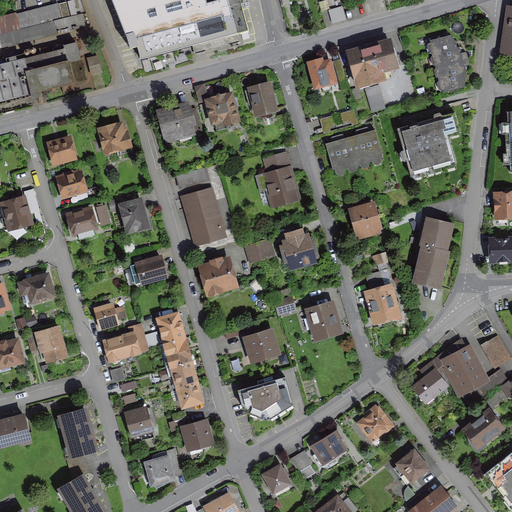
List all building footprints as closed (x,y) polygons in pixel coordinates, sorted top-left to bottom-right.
[(240,0),(110,0),(127,44),(136,41),(142,60),(249,31),(240,0)] [(330,9),(333,21),(346,18),(343,6),(330,9)] [(511,6),(506,6),(500,51),(511,52),(511,6)] [(430,40),(431,43),(429,43),(428,44),(427,45),(430,55),(460,47),(458,42),(456,41),(450,35),(430,40)] [(392,38),(347,51),(357,88),(387,79),(384,70),(400,66),(392,38)] [(77,45),(0,66),(0,103),(87,80),(77,45)] [(460,47),(430,55),(433,67),(468,58),(467,54),(467,53),(465,52),(464,52),(461,53),(460,47)] [(331,56),(306,62),(314,91),(338,85),(331,56)] [(468,58),(433,67),(436,80),(467,73),(465,66),(468,65),(469,65),(469,63),(468,58)] [(467,73),(436,80),(439,90),(440,91),(443,91),(444,93),(464,87),(466,79),(467,78),(468,78),(468,77),(467,73)] [(271,82),(248,88),(256,117),(279,111),(271,82)] [(379,83),(366,87),(373,111),(386,107),(379,83)] [(234,93),(205,100),(213,129),(241,121),(234,93)] [(189,103),(157,111),(166,144),(198,135),(189,103)] [(355,109),(340,113),(342,121),(357,117),(355,109)] [(454,118),(400,133),(412,176),(455,164),(447,135),(458,132),(454,118)] [(123,122),(96,130),(104,156),(131,149),(123,122)] [(375,131),(363,134),(370,159),(382,156),(375,131)] [(363,134),(350,138),(357,162),(370,159),(363,134)] [(72,137),(47,144),(54,169),(79,163),(72,137)] [(350,138),(338,141),(345,166),(357,162),(350,138)] [(338,141),(326,145),(332,169),(345,166),(338,141)] [(271,209),(301,200),(291,167),(261,176),(271,209)] [(83,171),(56,178),(63,202),(89,195),(83,171)] [(213,189),(181,198),(195,248),(227,240),(213,189)] [(511,192),(494,193),(495,220),(511,220),(511,192)] [(25,197),(0,204),(0,205),(8,233),(34,226),(25,197)] [(142,198),(118,206),(127,236),(151,229),(142,198)] [(375,202),(348,210),(357,238),(383,230),(375,202)] [(93,207),(66,215),(73,236),(99,228),(93,207)] [(427,218),(420,250),(448,256),(455,224),(427,218)] [(286,239),(282,241),(283,245),(279,246),(286,268),(290,267),(291,271),(318,263),(317,259),(320,258),(314,236),(310,237),(309,233),(305,234),(303,228),(284,233),(286,239)] [(271,238),(256,243),(262,260),(276,256),(271,238)] [(490,263),(511,262),(511,238),(490,239),(490,263)] [(256,243),(245,246),(250,264),(262,260),(256,243)] [(420,250),(413,282),(441,288),(448,256),(420,250)] [(385,252),(372,256),(375,266),(388,262),(385,252)] [(162,255),(135,262),(141,285),(168,278),(162,255)] [(231,257),(198,267),(207,298),(240,288),(231,257)] [(386,269),(365,276),(369,288),(390,281),(386,269)] [(57,296),(49,272),(17,282),(21,296),(28,294),(31,304),(57,296)] [(4,282),(0,283),(0,313),(12,310),(4,282)] [(392,284),(363,292),(373,326),(401,318),(392,284)] [(275,302),(279,316),(297,311),(293,296),(275,302)] [(335,300),(305,309),(315,341),(344,333),(335,300)] [(114,302),(94,308),(100,331),(121,325),(114,302)] [(156,320),(163,344),(186,337),(179,313),(156,320)] [(129,333),(103,341),(109,363),(149,351),(141,323),(128,327),(129,333)] [(59,326),(35,334),(46,365),(69,357),(59,326)] [(273,329),(242,338),(251,365),(281,356),(273,329)] [(481,343),(495,367),(511,357),(511,356),(499,333),(481,343)] [(189,349),(186,337),(163,344),(166,355),(189,349)] [(18,338),(0,342),(0,369),(25,363),(18,338)] [(471,344),(440,360),(458,397),(490,382),(471,344)] [(192,360),(189,349),(166,355),(169,367),(192,360)] [(195,372),(192,360),(169,367),(172,378),(195,372)] [(123,367),(110,371),(113,383),(126,380),(123,367)] [(498,385),(508,378),(501,367),(490,375),(498,385)] [(436,369),(411,387),(425,405),(449,387),(436,369)] [(199,383),(195,372),(172,378),(175,390),(199,383)] [(508,398),(511,394),(511,376),(499,387),(508,398)] [(286,378),(238,391),(244,410),(268,421),(294,404),(286,378)] [(134,381),(120,385),(122,392),(137,389),(134,381)] [(205,405),(199,383),(175,390),(181,411),(186,410),(205,405)] [(135,393),(123,396),(125,404),(137,401),(135,393)] [(377,406),(357,422),(374,443),(394,428),(377,406)] [(148,408),(123,413),(128,433),(153,427),(148,408)] [(88,409),(58,416),(69,460),(99,452),(88,409)] [(489,409),(462,431),(478,451),(506,429),(489,409)] [(173,421),(188,417),(186,410),(181,411),(171,414),(173,421)] [(25,415),(0,421),(0,451),(32,443),(25,415)] [(173,421),(168,422),(171,432),(181,430),(180,428),(190,425),(188,417),(173,421)] [(190,425),(180,428),(181,430),(188,453),(215,446),(207,420),(190,425)] [(337,430),(310,446),(322,466),(349,451),(337,430)] [(293,455),(303,477),(317,471),(306,449),(293,455)] [(415,450),(396,465),(412,485),(431,470),(415,450)] [(511,453),(484,475),(511,511),(511,510),(511,453)] [(170,456),(144,463),(151,488),(177,481),(170,456)] [(281,466),(262,475),(272,495),(291,486),(281,466)] [(104,511),(83,474),(58,489),(70,511),(104,511)] [(441,487),(410,511),(453,511),(458,508),(441,487)] [(239,511),(228,493),(202,508),(204,511),(239,511)] [(350,511),(338,495),(316,511),(350,511)] [(189,511),(199,511),(195,501),(187,505),(189,511)]
